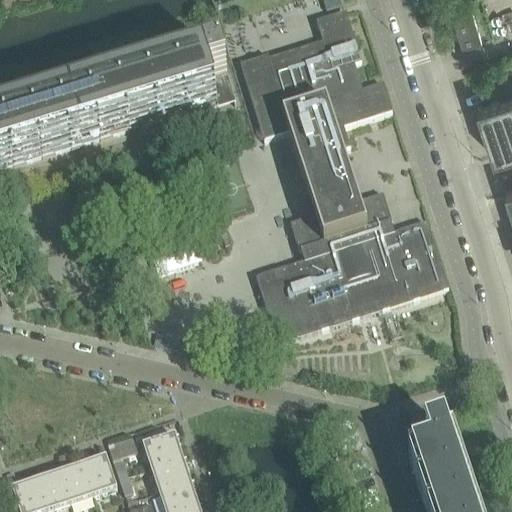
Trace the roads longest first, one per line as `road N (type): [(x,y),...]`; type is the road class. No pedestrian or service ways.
road 1 (residential): [(0,348),(169,378),(378,430),(405,511)]
road 2 (residential): [(392,0),(511,388)]
